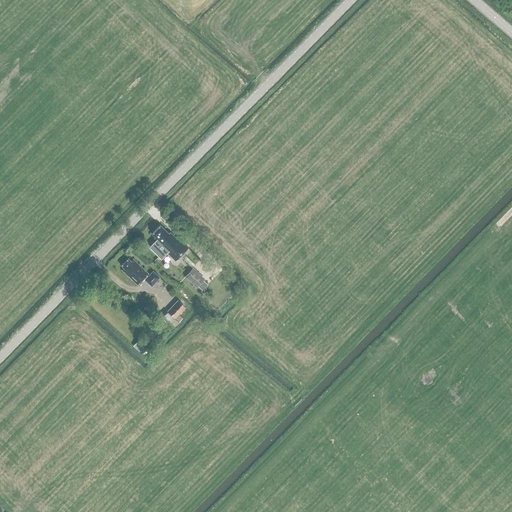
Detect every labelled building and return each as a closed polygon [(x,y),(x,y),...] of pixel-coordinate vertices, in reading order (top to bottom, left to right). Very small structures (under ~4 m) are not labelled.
[(154,242),(149,247),(159,257),(164,252),(175,262),(188,249),(177,238),(176,240),(170,234),(168,235),(160,227),(152,235),(155,238),(152,240),(154,242)] [(146,275),(131,261),(129,263),(126,260),(120,267),(123,270),(121,272),(136,286),(146,275)] [(205,279),(193,268),(185,277),(196,288),(205,279)] [(160,278),(153,271),(145,280),(152,286),(160,278)] [(93,294),(100,286),(97,283),(90,291),(93,294)] [(186,308),(178,300),(167,311),(175,319),(176,318),(180,322),(183,318),(180,314),(186,308)] [(148,348),(139,340),(133,346),(142,354),(148,348)]
